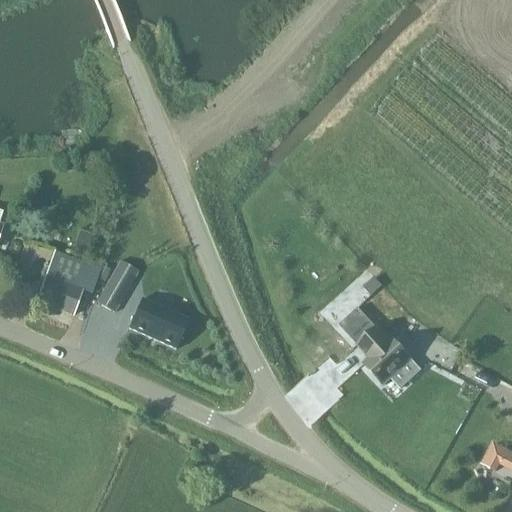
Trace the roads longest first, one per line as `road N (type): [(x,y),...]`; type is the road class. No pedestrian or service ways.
road 1 (unclassified): [(270,396),(103,0)]
road 2 (unclassified): [(0,328),(211,419)]
road 3 (unclassified): [(211,419),(311,469),(332,469)]
